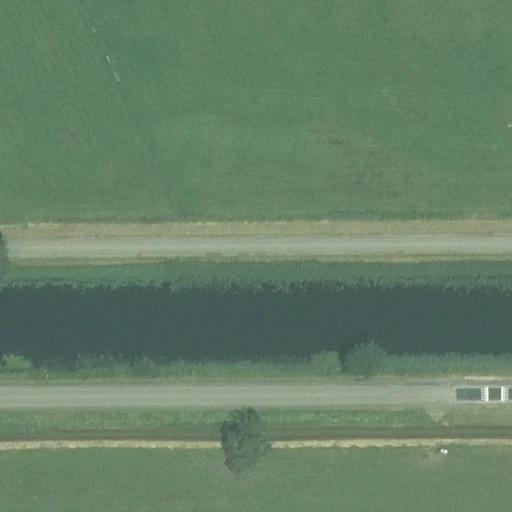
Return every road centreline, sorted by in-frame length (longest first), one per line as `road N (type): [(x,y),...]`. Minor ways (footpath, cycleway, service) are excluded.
road 1 (unclassified): [(511,243),(0,248)]
road 2 (unclassified): [(511,394),(0,397)]
